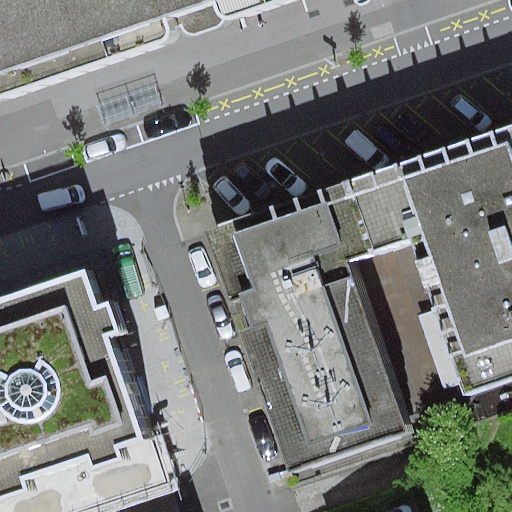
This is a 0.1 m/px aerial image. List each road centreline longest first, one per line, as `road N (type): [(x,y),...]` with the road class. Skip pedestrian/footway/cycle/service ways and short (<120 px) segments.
road 1 (tertiary): [(149,168),(511,40)]
road 2 (residential): [(260,511),(149,168)]
road 3 (tertiary): [(0,217),(149,168)]
